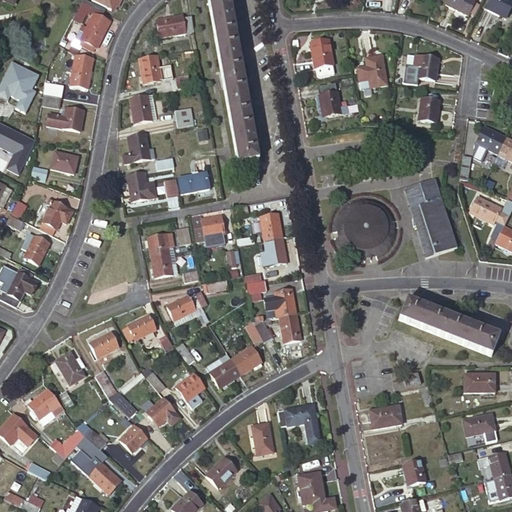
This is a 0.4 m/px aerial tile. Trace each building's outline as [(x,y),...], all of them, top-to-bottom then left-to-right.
[(101,0),(117,8),(121,0),(101,0)] [(258,162),(228,0),(219,0),(208,2),(238,165),(258,162)] [(449,0),(447,7),(467,17),(469,14),(473,5),(474,2),(469,0),(449,0)] [(505,20),(511,5),(511,3),(504,0),(490,0),(486,10),(505,20)] [(103,14),(81,3),(77,11),(89,17),(90,14),(93,16),(86,30),(81,28),(79,32),(84,34),(80,42),(80,43),(78,46),(93,53),(94,50),(96,51),(110,24),(100,19),(103,14)] [(478,7),(473,5),(469,14),(474,16),(478,7)] [(194,33),(191,19),(182,20),(182,17),(156,22),(159,39),(194,33)] [(332,68),(328,42),(310,45),(315,71),(317,71),(318,78),(333,76),(332,68)] [(88,91),(93,61),(75,57),(69,88),(88,91)] [(157,58),(138,62),(143,86),(161,83),(157,58)] [(359,83),(360,83),(369,82),(370,90),(387,87),(381,58),(365,61),(367,69),(357,70),(359,83)] [(414,58),(413,69),(419,70),(417,81),(435,83),(438,61),(414,58)] [(19,102),(28,85),(6,74),(0,86),(0,92),(11,99),(9,104),(16,108),(19,102)] [(190,88),(188,78),(170,81),(172,92),(190,88)] [(369,82),(360,83),(361,91),(370,90),(369,82)] [(63,88),(45,84),(43,97),(61,100),(63,88)] [(339,106),(335,85),(317,89),(319,99),(315,100),(318,115),(323,116),(324,119),(348,115),(346,104),(339,106)] [(59,110),(61,100),(43,97),(41,107),(59,110)] [(151,97),(148,98),(152,122),(156,121),(151,97)] [(148,98),(129,101),(134,126),(152,122),(148,98)] [(435,125),(439,103),(421,101),(418,123),(435,125)] [(83,113),(66,110),(64,119),(61,118),(48,116),(46,128),(80,134),(83,113)] [(175,121),(187,118),(186,111),(174,113),(175,121)] [(197,117),(187,118),(175,121),(177,129),(199,126),(197,117)] [(25,143),(27,140),(0,126),(0,149),(18,158),(19,155),(25,143)] [(505,139),(483,128),(475,145),(497,156),(505,139)] [(206,132),(196,133),(198,142),(207,141),(206,132)] [(148,151),(145,136),(127,140),(130,155),(123,157),(124,165),(150,161),(148,151)] [(511,142),(505,139),(497,156),(511,163),(511,142)] [(31,146),(25,143),(19,155),(25,158),(31,146)] [(74,176),(78,159),(54,154),(50,171),(74,176)] [(503,169),(497,156),(493,164),(503,169)] [(470,159),(462,158),(459,180),(467,182),(470,159)] [(157,172),(174,170),(172,161),(156,164),(157,172)] [(47,172),(33,169),(31,177),(38,179),(37,182),(44,184),(47,172)] [(144,175),(127,178),(131,204),(156,199),(153,185),(146,186),(144,175)] [(210,191),(207,175),(195,178),(189,179),(178,181),(180,197),(210,191)] [(178,198),(175,182),(164,183),(167,199),(178,198)] [(427,259),(455,250),(433,182),(404,191),(413,219),(412,220),(413,228),(416,227),(427,259)] [(493,226),(500,210),(477,199),(469,215),(493,226)] [(395,234),(395,231),(395,230),(395,228),(395,225),(394,222),(393,219),(392,216),(391,214),(389,212),(387,209),(384,207),(382,205),(380,204),(377,202),(374,201),(371,200),(369,200),(366,200),(363,200),(361,200),(358,200),(353,202),(351,203),(348,205),(346,206),(344,208),(341,210),(340,212),(337,216),(336,218),(335,221),(334,224),(334,229),(334,232),(334,236),(335,240),(336,243),(338,246),(339,248),(342,251),(344,253),(346,255),(349,257),(352,259),(354,260),(357,261),(361,261),(363,261),(366,261),(369,261),(371,261),(375,260),(378,258),(381,257),(383,255),(385,253),(387,251),(390,248),(392,245),(393,243),(394,240),(395,237),(395,234)] [(66,226),(73,214),(49,202),(47,206),(50,208),(42,224),(56,232),(61,223),(66,226)] [(24,206),(17,203),(10,217),(17,220),(24,206)] [(497,225),(503,228),(511,210),(511,204),(507,203),(497,225)] [(231,210),(233,220),(249,217),(247,207),(231,210)] [(260,219),(264,244),(282,240),(278,216),(260,219)] [(10,218),(6,225),(19,232),(23,224),(10,218)] [(224,236),(221,218),(201,221),(200,218),(192,220),(197,244),(205,242),(204,239),(224,236)] [(511,232),(503,228),(494,246),(511,253),(511,255),(511,257),(511,232)] [(190,245),(188,229),(177,231),(179,247),(190,245)] [(26,235),(19,249),(26,253),(28,250),(34,239),(26,235)] [(147,240),(151,260),(169,257),(167,247),(172,246),(170,236),(147,240)] [(49,247),(34,239),(28,250),(26,253),(23,260),(38,268),(49,247)] [(282,240),(264,244),(266,255),(261,256),(264,269),(287,265),(282,240)] [(10,255),(0,249),(0,255),(7,260),(10,255)] [(237,270),(234,253),(225,254),(229,271),(237,270)] [(169,257),(151,260),(155,280),(178,276),(176,266),(171,267),(169,257)] [(243,273),(244,279),(260,276),(258,270),(243,273)] [(0,298),(0,301),(16,310),(25,294),(30,297),(36,285),(29,282),(31,277),(22,272),(19,277),(16,275),(14,278),(11,277),(6,287),(9,289),(5,295),(2,294),(0,298)] [(199,282),(197,273),(183,276),(185,285),(199,282)] [(260,276),(244,279),(245,286),(261,284),(260,276)] [(228,291),(226,283),(205,287),(207,295),(228,291)] [(261,284),(245,286),(247,297),(266,293),(264,283),(261,284)] [(296,317),(291,291),(275,294),(279,320),(296,317)] [(201,309),(195,297),(189,300),(188,298),(166,308),(176,328),(189,321),(187,317),(201,309)] [(490,357),(498,338),(406,302),(399,321),(490,357)] [(127,327),(128,329),(134,340),(135,342),(156,332),(149,317),(127,327)] [(301,342),(296,317),(279,320),(284,345),(301,342)] [(262,343),(264,345),(272,340),(263,323),(252,325),(262,343)] [(256,347),(262,343),(252,325),(245,329),(256,347)] [(134,340),(128,329),(124,331),(130,342),(134,340)] [(97,360),(118,349),(110,335),(89,346),(97,360)] [(172,350),(167,338),(159,342),(165,354),(172,350)] [(189,367),(195,362),(183,346),(176,350),(189,367)] [(231,362),(240,378),(253,370),(254,372),(262,367),(260,365),(262,364),(252,349),(231,362)] [(84,378),(80,371),(74,362),(70,355),(55,363),(70,387),(84,378)] [(74,362),(80,371),(85,368),(79,359),(74,362)] [(219,391),(240,378),(231,362),(223,367),(219,361),(206,369),(219,391)] [(103,373),(95,378),(109,402),(116,395),(103,373)] [(152,375),(146,380),(159,395),(165,390),(152,375)] [(187,403),(205,390),(194,375),(176,389),(187,403)] [(420,386),(416,375),(403,379),(406,390),(420,386)] [(494,394),(494,376),(463,376),(463,394),(494,394)] [(39,421),(59,406),(47,392),(32,404),(30,401),(26,404),(39,421)] [(136,414),(117,395),(116,395),(109,402),(129,421),(136,414)] [(171,428),(180,421),(163,400),(146,415),(158,429),(166,422),(171,428)] [(63,412),(59,406),(39,421),(43,427),(63,412)] [(313,406),(277,413),(280,429),(306,424),(308,431),(306,431),(309,445),(320,443),(313,406)] [(401,426),(398,408),(369,413),(372,431),(401,426)] [(27,428),(13,416),(0,429),(0,438),(10,447),(27,428)] [(494,432),(491,416),(462,423),(466,439),(494,432)] [(273,454),(268,426),(252,428),(257,457),(273,454)] [(132,455),(147,440),(134,427),(120,442),(132,455)] [(27,428),(10,447),(13,450),(30,431),(27,428)] [(91,432),(85,438),(100,452),(107,445),(91,432)] [(100,452),(85,438),(76,448),(92,462),(100,452)] [(65,461),(70,454),(57,443),(51,450),(65,461)] [(460,454),(447,458),(449,465),(462,462),(460,454)] [(494,481),(509,476),(504,455),(477,461),(480,469),(490,467),(494,481)] [(218,490),(236,472),(224,460),(206,478),(218,490)] [(419,462),(402,466),(407,488),(424,484),(419,462)] [(462,462),(449,465),(451,472),(464,469),(462,462)] [(37,478),(46,483),(50,475),(31,465),(27,473),(37,478)] [(109,497),(121,483),(101,465),(89,479),(109,497)] [(324,502),(319,475),(298,479),(303,506),(313,505),(314,511),(326,511),(335,511),(333,500),(324,502)] [(511,499),(511,486),(509,476),(494,481),(484,483),(489,504),(499,501),(499,503),(511,499)] [(20,510),(24,502),(7,494),(4,502),(20,510)] [(171,511),(195,511),(202,506),(189,494),(171,511)] [(43,503),(30,496),(27,503),(40,510),(43,503)] [(277,511),(280,511),(270,496),(259,502),(261,506),(260,507),(263,511),(277,511)] [(70,511),(97,511),(99,509),(82,501),(77,499),(70,511)] [(416,501),(399,506),(400,511),(418,511),(416,503),(416,501)] [(416,503),(418,511),(426,511),(424,501),(416,503)] [(27,503),(24,502),(20,510),(23,511),(38,511),(40,510),(27,503)]
